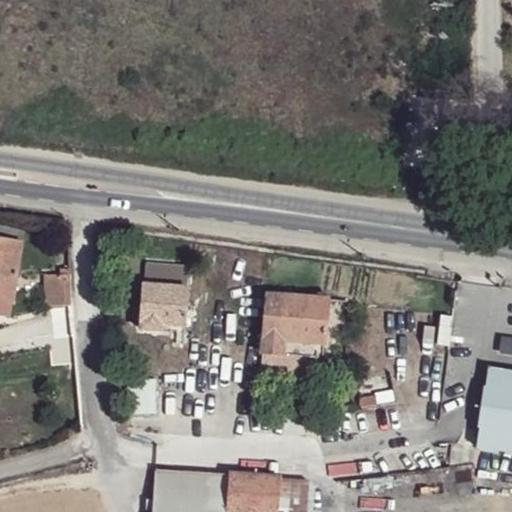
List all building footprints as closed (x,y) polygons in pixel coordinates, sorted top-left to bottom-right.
[(0,221),(0,240),(21,243),(23,225),(0,221)] [(0,240),(0,301),(12,303),(21,243),(0,240)] [(188,267),(145,264),(144,285),(187,288),(188,267)] [(69,269),(43,270),(45,306),(71,306),(69,269)] [(144,285),(141,329),(164,331),(165,324),(184,326),(187,288),(144,285)] [(266,294),(262,354),(308,358),(323,359),(328,299),(266,294)] [(0,315),(10,317),(12,303),(0,301),(0,315)] [(262,354),(260,374),(306,377),(308,358),(262,354)] [(511,373),(488,370),(477,447),(511,452),(511,373)] [(376,397),(361,399),(362,408),(378,405),(376,397)] [(477,447),(452,444),(449,468),(474,464),(477,447)] [(278,511),(281,479),(155,470),(152,511),(278,511)] [(313,511),(316,481),(281,479),(278,511),(313,511)]
